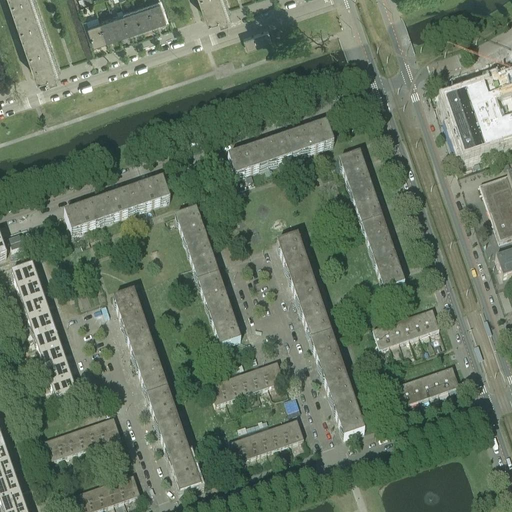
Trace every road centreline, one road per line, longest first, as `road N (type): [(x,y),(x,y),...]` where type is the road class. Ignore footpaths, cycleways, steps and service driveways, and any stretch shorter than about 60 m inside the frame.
road 1 (residential): [(0,219),(380,89)]
road 2 (residential): [(323,0),(0,112)]
road 3 (tertiary): [(380,89),(489,410)]
road 4 (tertiary): [(511,387),(407,80)]
road 5 (residential): [(332,465),(489,410)]
road 6 (residential): [(287,332),(264,262),(236,270),(253,327)]
road 7 (residential): [(120,384),(100,318),(72,327),(91,384)]
road 8 (residential): [(196,511),(332,465)]
road 9 (residential): [(332,465),(287,332)]
road 10 (residential): [(166,511),(120,384)]
